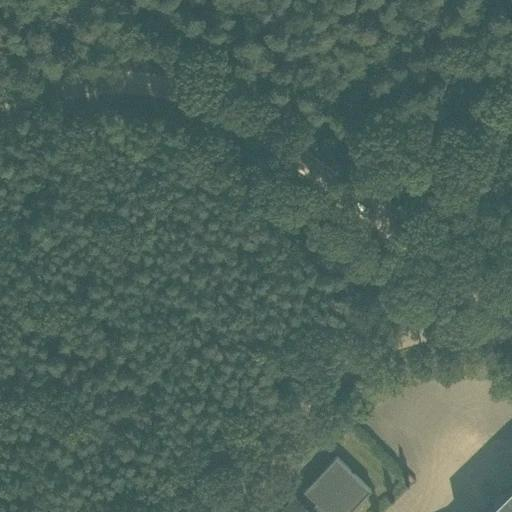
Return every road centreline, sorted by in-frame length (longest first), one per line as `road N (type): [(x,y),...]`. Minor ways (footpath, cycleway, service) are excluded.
road 1 (unclassified): [(511,294),(169,76),(122,68),(0,91)]
road 2 (unclassified): [(209,511),(313,370),(368,330),(429,311),(511,315)]
